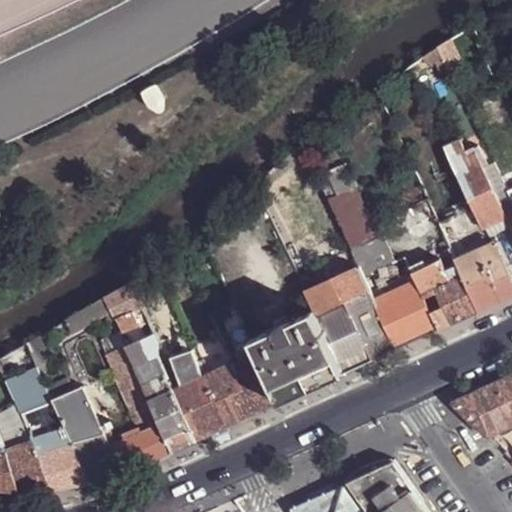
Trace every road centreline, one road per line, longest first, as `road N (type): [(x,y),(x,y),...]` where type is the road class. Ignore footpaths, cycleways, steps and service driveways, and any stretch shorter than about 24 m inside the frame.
road 1 (tertiary): [(235,460),(403,383)]
road 2 (residential): [(403,383),(489,511)]
road 3 (tertiary): [(103,511),(235,460)]
